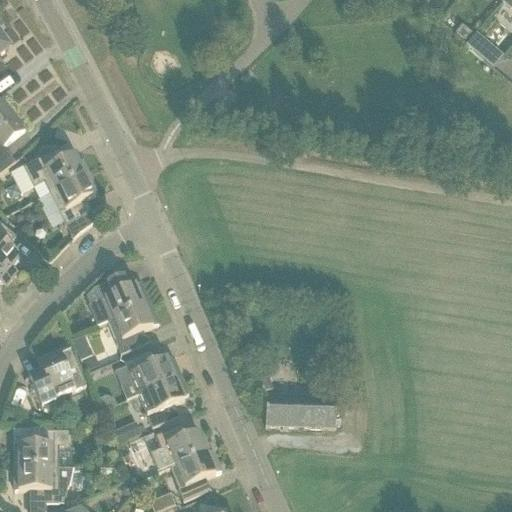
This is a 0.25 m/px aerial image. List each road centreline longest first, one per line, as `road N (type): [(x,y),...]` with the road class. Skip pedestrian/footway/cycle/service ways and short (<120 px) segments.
road 1 (unclassified): [(511,200),(222,157),(183,156),(131,172)]
road 2 (residential): [(151,224),(281,511)]
road 3 (unclassified): [(0,363),(60,285),(151,224)]
road 4 (residential): [(46,0),(131,172)]
